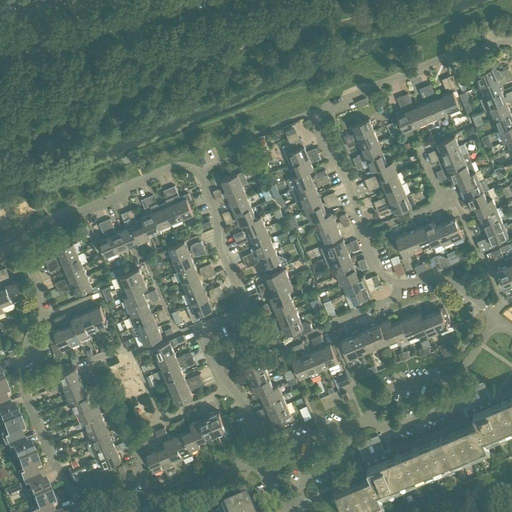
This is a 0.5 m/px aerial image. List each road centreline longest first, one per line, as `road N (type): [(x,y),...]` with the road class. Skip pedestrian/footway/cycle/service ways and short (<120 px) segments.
road 1 (residential): [(212,359),(201,328),(244,307),(221,252),(216,212),(192,169),(177,165),(140,179),(21,242)]
road 2 (residential): [(363,233),(320,137),(323,110),(511,38)]
road 3 (primary): [(0,52),(205,0)]
road 4 (residential): [(94,358),(129,440),(156,419),(230,387)]
road 5 (residential): [(79,511),(22,384),(34,321)]
road 6 (residential): [(276,348),(392,299),(400,283)]
